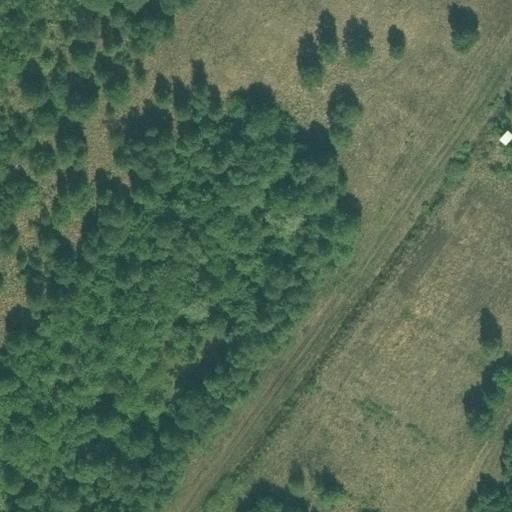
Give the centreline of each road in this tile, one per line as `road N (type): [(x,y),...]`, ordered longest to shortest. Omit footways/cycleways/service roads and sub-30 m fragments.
road 1 (track): [(511,53),(451,151),(184,511)]
road 2 (track): [(390,229),(369,217),(339,154),(287,102),(177,63),(176,31),(202,0)]
